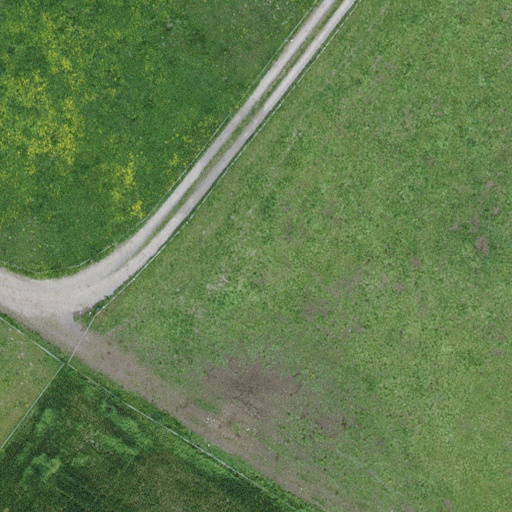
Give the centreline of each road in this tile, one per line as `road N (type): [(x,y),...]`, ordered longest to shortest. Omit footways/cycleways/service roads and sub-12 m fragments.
road 1 (track): [(0,290),(44,302),(79,295),(129,260),(341,0)]
road 2 (track): [(44,302),(357,511)]
